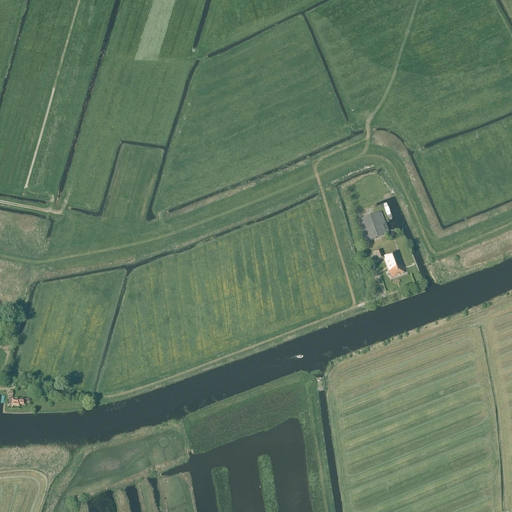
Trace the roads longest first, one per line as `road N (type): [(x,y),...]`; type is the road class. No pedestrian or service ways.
road 1 (track): [(0,254),(47,261),(145,242),(368,155),(391,164),(436,253),(511,224)]
road 2 (track): [(4,367),(114,396),(374,300)]
road 3 (track): [(354,307),(315,166),(367,137),(417,0)]
